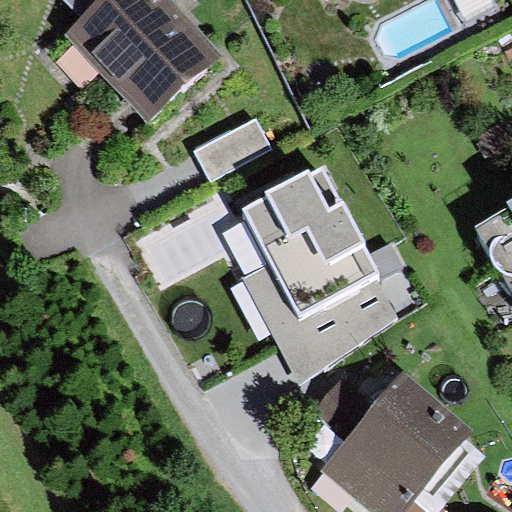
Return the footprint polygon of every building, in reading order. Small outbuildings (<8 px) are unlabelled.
[(125,0),(71,53),(148,132),(218,65),(154,0),(125,0)] [(213,179),(278,156),(267,127),(202,151),(213,179)] [(365,254),(318,168),(239,210),(269,266),(246,279),(298,382),(399,317),(379,279),(401,267),(389,240),(365,254)] [(511,210),(478,230),(511,285),(511,210)] [(325,473),(371,511),(405,511),(472,434),(405,378),(325,473)]
